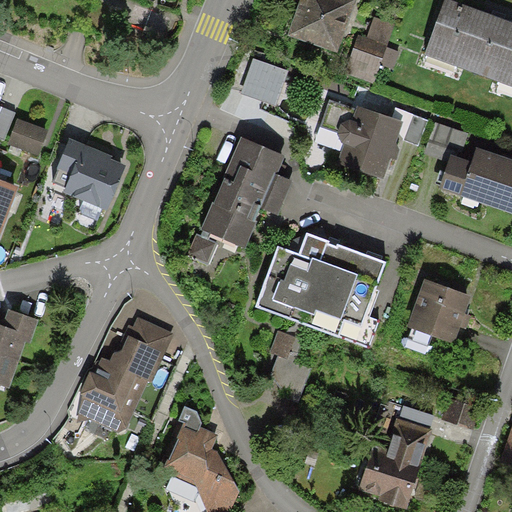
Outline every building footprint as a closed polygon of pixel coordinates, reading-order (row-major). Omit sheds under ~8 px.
[(349,22),(356,2),(349,0),(300,0),(288,37),(338,55),(349,22)] [(511,27),(495,22),(443,3),(423,56),(511,89),(511,27)] [(368,40),(359,37),(346,74),(373,84),(380,64),(395,69),(400,53),(387,48),(395,26),(375,19),(368,40)] [(392,123),(332,101),(322,127),(340,133),(339,136),(342,144),(345,145),(338,165),(386,184),(394,162),(398,163),(406,142),(418,146),(428,121),(397,110),(392,123)] [(15,113),(0,107),(0,138),(4,140),(15,113)] [(43,131),(17,122),(9,145),(34,155),(43,131)] [(466,135),(436,124),(426,153),(450,162),(451,160),(457,162),(466,135)] [(286,158),(240,140),(203,230),(244,247),(260,208),(279,215),(292,184),(278,178),(286,158)] [(121,164),(66,143),(49,188),(103,209),(121,164)] [(511,215),(511,164),(505,162),(477,153),(472,167),(457,162),(451,160),(450,162),(441,191),(511,215)] [(0,227),(16,187),(0,180),(0,227)] [(366,317),(385,264),(333,245),(306,236),(299,256),(278,249),(257,308),(369,347),(378,322),(366,317)] [(217,244),(197,237),(189,257),(208,265),(217,244)] [(470,299),(425,284),(410,330),(454,345),(463,319),(470,299)] [(0,385),(10,389),(35,318),(13,310),(7,328),(0,325),(0,385)] [(153,383),(173,335),(136,319),(120,354),(113,355),(110,361),(103,358),(95,374),(88,371),(71,410),(71,416),(78,422),(89,420),(119,434),(126,432),(149,382),(153,383)] [(302,342),(278,333),(270,355),(279,358),(270,384),(300,395),(309,370),(294,364),(302,342)] [(480,407),(448,396),(440,420),(472,430),(480,407)] [(198,414),(186,408),(179,424),(187,427),(168,470),(178,475),(176,481),(170,483),(166,492),(175,508),(187,511),(229,511),(238,494),(219,452),(213,450),(219,436),(201,429),(202,425),(198,414)] [(366,472),(359,494),(407,509),(415,484),(431,432),(396,421),(380,476),(366,472)] [(511,430),(501,464),(511,468),(511,430)]
